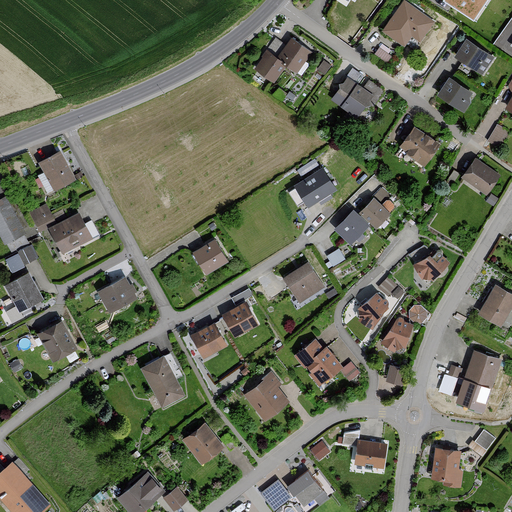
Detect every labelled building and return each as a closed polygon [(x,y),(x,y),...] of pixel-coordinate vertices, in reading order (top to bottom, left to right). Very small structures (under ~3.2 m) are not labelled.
[(442,0),(474,20),(487,0),(442,0)] [(435,24),(401,1),(379,31),(404,47),(412,40),(420,44),(435,24)] [(311,52),(290,37),(276,57),(264,49),(250,69),(274,83),(284,69),(295,76),(311,52)] [(493,58),(463,39),(450,58),(479,77),(493,58)] [(372,97),(344,77),(328,98),(357,118),(372,97)] [(476,96),(449,78),(436,95),(463,115),(476,96)] [(497,122),(488,139),(501,146),(510,128),(497,122)] [(438,145),(412,126),(394,153),(422,172),(438,145)] [(35,161),(51,193),(75,181),(59,149),(35,161)] [(499,175),(472,156),(457,177),(484,197),(499,175)] [(308,207),(334,189),(321,166),(295,184),(308,207)] [(358,210),(372,226),(394,205),(381,189),(358,210)] [(0,237),(18,228),(0,195),(0,237)] [(365,227),(351,210),(332,228),(349,243),(365,227)] [(47,225),(60,252),(89,238),(76,211),(47,225)] [(210,238),(190,252),(205,275),(225,262),(210,238)] [(426,284),(450,260),(434,243),(409,263),(426,284)] [(333,264),(345,257),(340,247),(328,254),(333,264)] [(305,261),(280,277),(300,302),(324,287),(305,261)] [(3,285),(18,311),(43,297),(28,271),(3,285)] [(382,284),(398,296),(404,288),(388,276),(382,284)] [(136,298),(126,277),(98,290),(108,311),(136,298)] [(511,306),(511,296),(493,285),(477,314),(501,326),(511,306)] [(371,328),(387,303),(372,292),(353,315),(371,328)] [(242,301),(218,314),(233,340),(256,327),(242,301)] [(415,302),(407,316),(423,324),(430,310),(415,302)] [(413,326),(397,317),(379,343),(401,353),(413,326)] [(75,349),(59,318),(36,330),(51,361),(75,349)] [(210,321),(187,336),(202,360),(225,346),(210,321)] [(343,365),(315,333),(291,351),(318,384),(343,365)] [(502,359),(473,349),(461,381),(490,391),(502,359)] [(188,396),(164,354),(141,368),(163,410),(188,396)] [(453,361),(447,371),(457,376),(462,366),(453,361)] [(390,363),(385,387),(400,390),(405,366),(390,363)] [(290,401),(268,371),(240,394),(263,421),(290,401)] [(224,448),(202,421),(179,439),(202,466),(224,448)] [(470,449),(483,457),(496,439),(483,430),(470,449)] [(311,448),(319,459),(331,450),(323,439),(311,448)] [(386,444),(356,439),(352,464),(384,470),(386,444)] [(465,451),(438,447),(432,486),(460,489),(465,451)] [(44,511),(49,508),(10,462),(0,470),(0,504),(6,511),(44,511)] [(306,469),(284,485),(299,506),(321,489),(306,469)] [(325,488),(330,484),(322,471),(317,475),(325,488)] [(147,472),(116,498),(128,511),(138,511),(158,497),(171,511),(188,503),(174,487),(166,493),(147,472)] [(292,497),(278,480),(260,493),(274,511),(292,497)]
